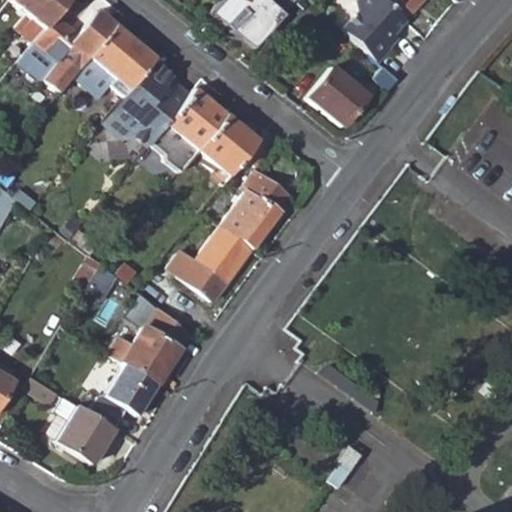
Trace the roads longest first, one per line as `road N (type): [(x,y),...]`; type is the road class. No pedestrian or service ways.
road 1 (residential): [(131,511),(237,342),(357,182)]
road 2 (residential): [(357,182),(132,0)]
road 3 (residential): [(357,182),(498,0)]
